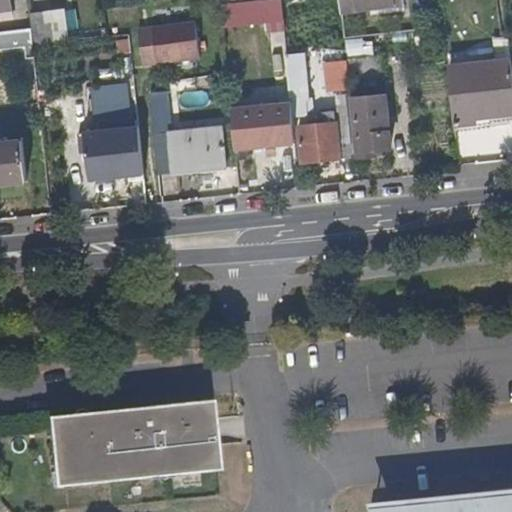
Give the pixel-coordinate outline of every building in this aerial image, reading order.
[(0,0),(0,12),(9,11),(7,0),(0,0)] [(402,5),(401,0),(339,0),(341,14),(402,5)] [(64,43),(60,14),(29,19),(31,27),(31,30),(33,47),(64,43)] [(140,30),(145,66),(202,58),(196,22),(140,30)] [(33,49),(31,30),(0,33),(0,38),(2,53),(33,49)] [(382,76),(380,56),(346,60),(348,80),(382,76)] [(511,116),(511,79),(510,63),(466,67),(466,72),(446,73),(452,126),(475,125),(473,119),(511,116)] [(389,151),(384,93),(382,93),(382,96),(350,100),(353,123),(355,122),(358,158),(374,157),(374,152),(389,151)] [(357,159),(355,147),(353,123),(350,100),(350,97),(321,100),(323,116),(340,114),(346,133),(343,133),(339,124),(326,125),(325,120),(313,121),(313,126),(299,128),(302,164),(357,159)] [(304,117),(302,102),(290,104),(292,118),(304,117)] [(475,125),(511,120),(511,116),(473,119),(475,125)] [(297,159),(293,129),(245,134),(245,124),(232,125),(236,166),(297,159)] [(85,133),(90,181),(141,176),(139,153),(129,154),(126,129),(85,133)] [(171,135),(175,173),(225,167),(221,130),(171,135)] [(0,144),(0,185),(26,183),(23,143),(0,144)] [(46,423),(52,477),(53,488),(214,469),(207,404),(129,413),(87,419),(82,411),(79,409),(76,410),(74,413),(73,420),(71,419),(46,423)] [(511,511),(511,489),(488,492),(426,498),(372,503),(375,511),(511,511)]
